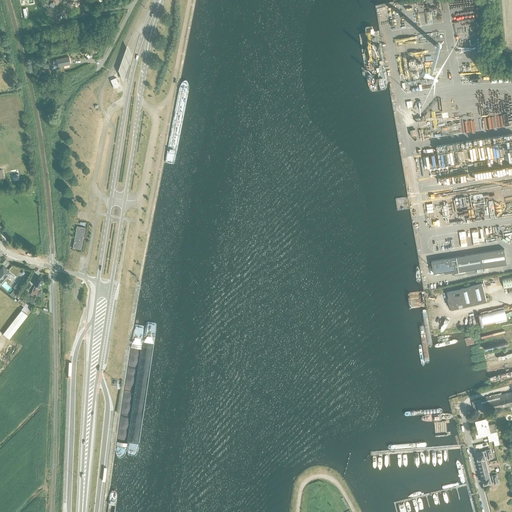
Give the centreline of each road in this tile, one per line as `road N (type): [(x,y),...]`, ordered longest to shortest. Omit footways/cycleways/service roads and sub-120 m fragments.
road 1 (primary): [(110,287),(161,0)]
road 2 (primary): [(159,0),(127,93),(97,282)]
road 3 (primary): [(97,282),(81,511)]
road 4 (primary): [(83,511),(110,287)]
